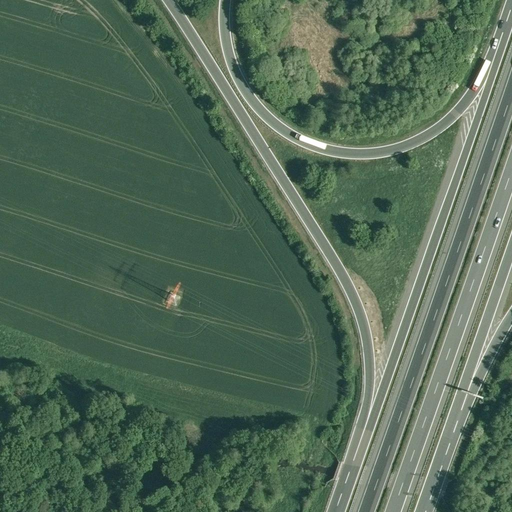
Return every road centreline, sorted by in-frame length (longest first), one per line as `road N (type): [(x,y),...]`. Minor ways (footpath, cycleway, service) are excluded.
road 1 (motorway): [(167,0),(361,310),(373,358),(374,415)]
road 2 (motorway): [(511,92),(366,511)]
road 3 (motorway): [(493,72),(444,126),(407,146),(368,154),(327,150),(278,128),(242,87),(225,38),(225,0)]
road 4 (motorway): [(493,72),(374,415)]
road 5 (motorway): [(392,511),(511,169)]
road 6 (motorway): [(457,408),(511,241)]
